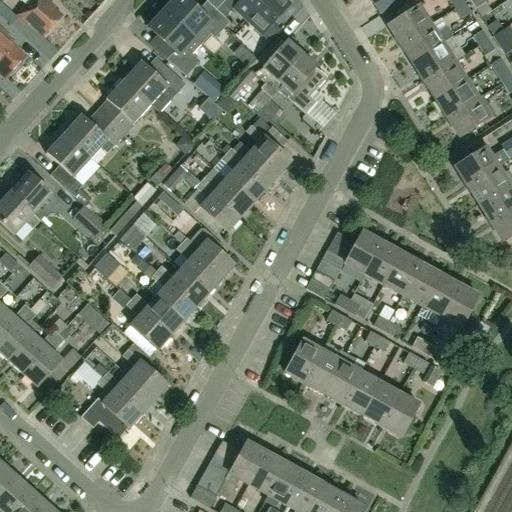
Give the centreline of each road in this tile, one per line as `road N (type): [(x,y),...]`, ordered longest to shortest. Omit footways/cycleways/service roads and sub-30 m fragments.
road 1 (residential): [(323,0),(371,69),(371,114),(156,511)]
road 2 (residential): [(0,139),(125,0)]
road 3 (residential): [(119,511),(0,402)]
